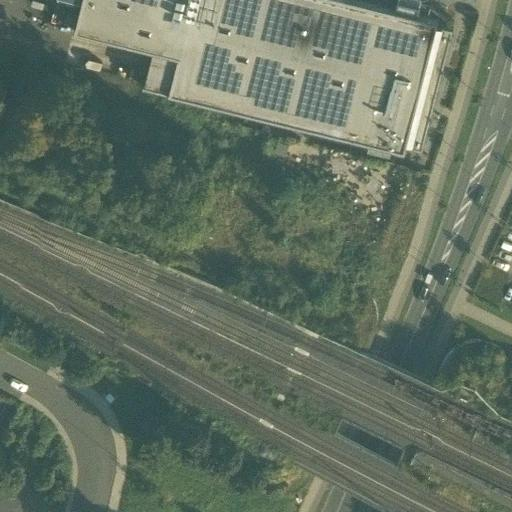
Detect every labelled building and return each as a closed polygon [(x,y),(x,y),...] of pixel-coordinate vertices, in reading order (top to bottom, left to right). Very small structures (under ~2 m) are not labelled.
[(75,30),(153,50),(179,56),(170,93),(405,153),(406,147),(411,148),(411,150),(422,152),(453,30),(442,27),(442,29),(437,27),(438,21),(417,16),(418,11),(419,11),(421,6),(420,6),(399,1),(398,1),(397,5),(397,6),(396,11),(354,0),(83,0),(83,2),(75,30)] [(143,86),(170,93),(179,56),(153,50),(143,86)] [(369,144),(366,154),(390,160),(392,150),(369,144)] [(33,465),(23,471),(35,490),(45,483),(33,465)] [(23,471),(13,478),(26,496),(35,490),(23,471)] [(13,478),(4,484),(17,503),(26,496),(13,478)] [(4,484),(0,486),(0,496),(8,508),(17,503),(4,484)] [(0,511),(2,511),(8,508),(0,496),(0,511)]
